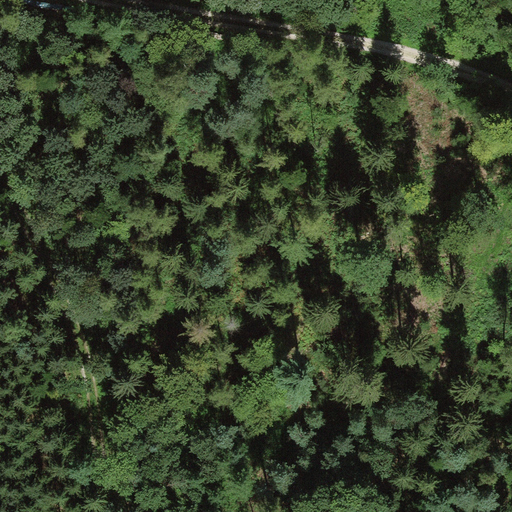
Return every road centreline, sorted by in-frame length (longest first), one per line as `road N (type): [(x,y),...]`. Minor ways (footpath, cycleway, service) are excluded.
road 1 (track): [(511,94),(361,48),(95,0)]
road 2 (track): [(0,181),(38,250),(72,344),(109,511)]
